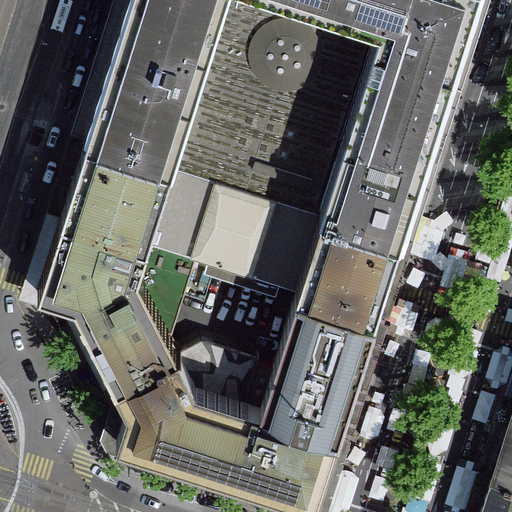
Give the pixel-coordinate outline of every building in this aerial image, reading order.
[(224,0),(130,0),(92,120),(87,136),(171,163),(224,0)] [(309,0),(224,0),(171,163),(216,177),(279,197),(323,211),(348,129),(375,47),(381,24),(351,13),(309,0)] [(309,0),(351,13),(354,0),(309,0)] [(473,0),(354,0),(351,13),(381,24),(375,47),(452,71),(473,0)] [(375,47),(348,129),(405,147),(410,149),(425,154),(428,146),(446,90),(452,71),(375,47)] [(348,129),(323,211),(399,236),(405,219),(423,162),(425,154),(410,149),(405,147),(348,129)] [(171,163),(87,136),(76,169),(63,212),(149,239),(171,163)] [(191,253),(216,177),(171,163),(149,239),(191,253)] [(279,197),(216,177),(191,253),(196,255),(254,273),(279,197)] [(323,211),(279,197),(254,273),(298,288),(323,211)] [(323,211),(298,288),(376,313),(390,265),(399,236),(323,211)] [(63,212),(40,284),(75,295),(101,349),(119,380),(181,349),(176,338),(171,328),(138,268),(149,239),(63,212)] [(138,268),(171,328),(196,255),(191,253),(149,239),(138,268)] [(279,346),(274,363),(261,400),(260,408),(339,432),(358,371),(376,313),(298,288),(279,346)] [(196,379),(261,400),(274,363),(257,357),(258,353),(203,337),(181,349),(196,379)] [(196,379),(181,349),(119,380),(128,403),(118,435),(318,499),(339,432),(260,408),(261,400),(196,379)] [(511,405),(490,472),(511,479),(511,405)] [(511,511),(511,479),(490,472),(478,511),(511,511)]
